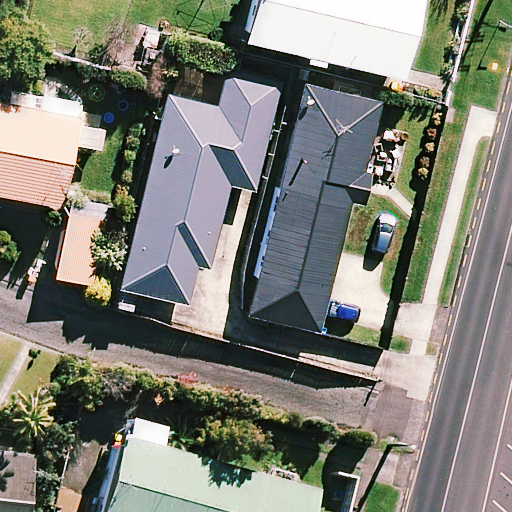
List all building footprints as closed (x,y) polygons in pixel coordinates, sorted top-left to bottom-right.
[(409,0),(236,0),(228,31),(391,73),(409,0)] [(276,82),(219,68),(211,103),(159,90),(111,283),(192,303),(222,181),(249,187),(276,82)] [(343,198),(359,202),(369,164),(359,162),(374,98),(292,78),(236,309),(311,327),(343,198)] [(97,150),(103,120),(71,113),(74,98),(2,83),(0,93),(0,190),(51,202),(64,143),(97,150)] [(101,206),(63,197),(47,272),(85,280),(101,206)] [(145,426),(105,415),(78,511),(299,511),(305,491),(139,445),(145,426)] [(14,511),(19,459),(0,457),(0,511),(14,511)]
